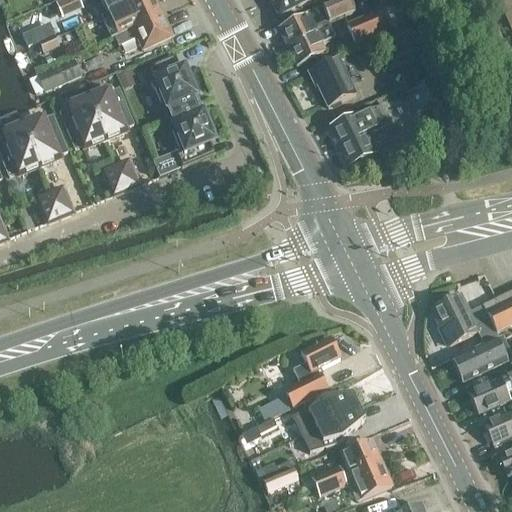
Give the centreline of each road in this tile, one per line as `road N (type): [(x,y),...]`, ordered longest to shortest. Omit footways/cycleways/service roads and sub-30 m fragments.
road 1 (tertiary): [(53,339),(359,273)]
road 2 (tertiary): [(342,242),(165,292),(53,339)]
road 3 (tertiary): [(342,242),(218,0)]
road 4 (tertiary): [(479,511),(359,273)]
road 5 (unclassified): [(511,211),(342,242)]
road 6 (unclassified): [(359,273),(511,238)]
